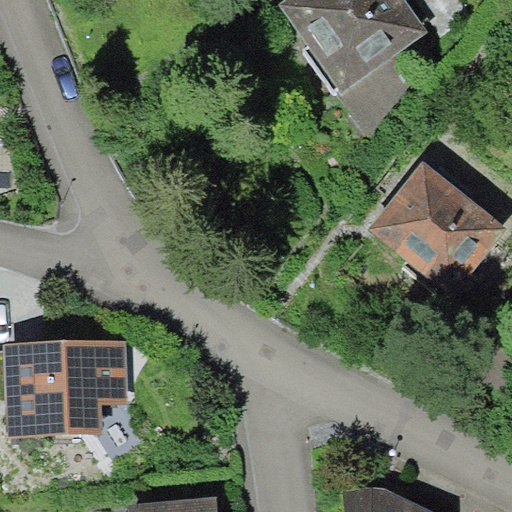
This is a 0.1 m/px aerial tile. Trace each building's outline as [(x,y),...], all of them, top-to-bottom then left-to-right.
[(401,0),(310,0),(288,15),(348,106),(434,50),(401,0)] [(456,0),(412,0),(438,37),(468,16),(456,0)] [(506,228),(430,172),(380,239),(455,295),(506,228)] [(113,350),(10,356),(16,456),(119,451),(113,350)] [(436,511),(396,497),(351,497),(352,511),(436,511)]
